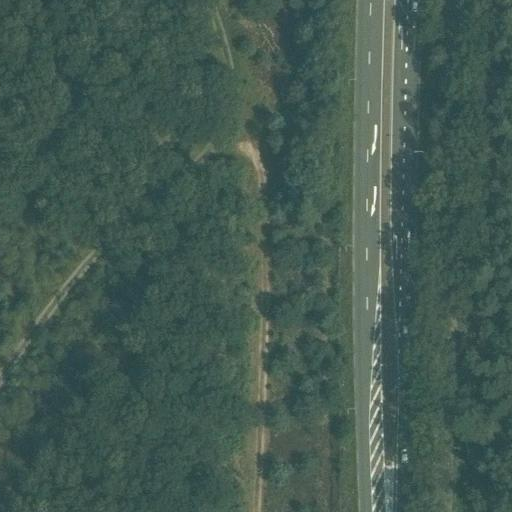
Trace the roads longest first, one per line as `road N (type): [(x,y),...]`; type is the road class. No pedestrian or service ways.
road 1 (primary): [(370,0),(363,464),(380,511)]
road 2 (primary): [(389,511),(403,433),(407,0)]
road 3 (unclassified): [(441,511),(456,0)]
